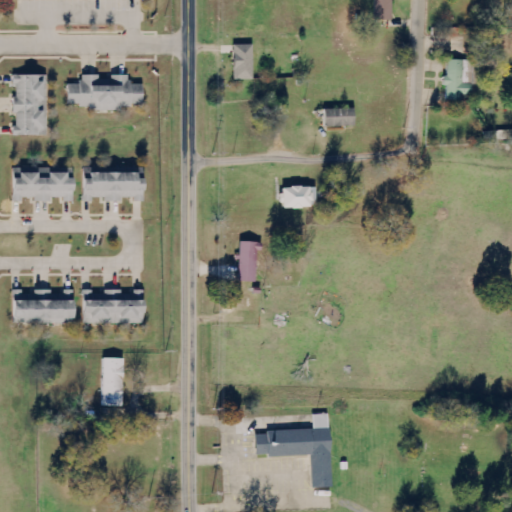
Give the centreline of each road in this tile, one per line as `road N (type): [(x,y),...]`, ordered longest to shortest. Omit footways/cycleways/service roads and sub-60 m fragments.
road 1 (secondary): [(193,0),(190,511)]
road 2 (residential): [(0,228),(123,231),(133,260),(124,268),(0,268)]
road 3 (residential): [(191,162),(314,159),(411,145)]
road 4 (residential): [(0,45),(194,45)]
road 5 (residential): [(411,145),(418,0)]
